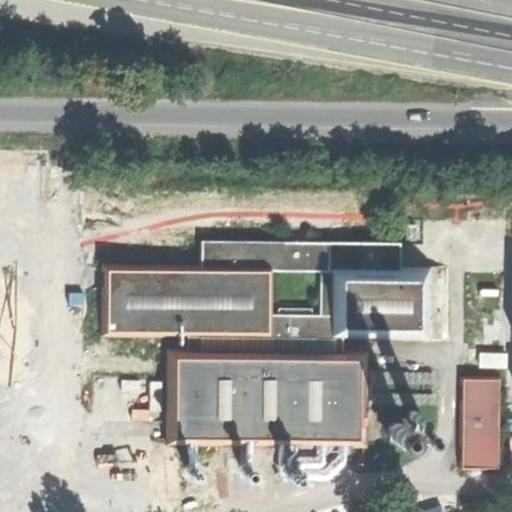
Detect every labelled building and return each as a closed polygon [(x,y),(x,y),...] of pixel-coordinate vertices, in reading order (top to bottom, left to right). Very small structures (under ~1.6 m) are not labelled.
[(54,511),(43,175),(0,175),(0,511),(54,511)] [(511,215),(479,215),(479,270),(506,271),(506,229),(511,228),(511,215)] [(198,269),(105,270),(104,335),(185,336),(184,355),(171,355),(170,444),(273,444),(364,444),(365,357),(340,357),(340,338),(425,338),(426,272),(397,272),(397,244),(199,242),(198,269)] [(499,376),(462,376),(460,465),(498,465),(499,376)] [(408,414),(410,418),(415,417),(417,415),(417,411),(414,408),(410,408),(408,411),(408,414)] [(402,438),(406,434),(407,431),(407,427),(404,423),(400,420),(395,420),(391,422),(388,426),(388,432),(390,435),(392,438),(397,439),(402,438)] [(416,436),(419,438),(423,438),(426,437),(428,433),(428,429),(426,426),(422,424),(418,426),(415,428),(414,432),(416,436)]
